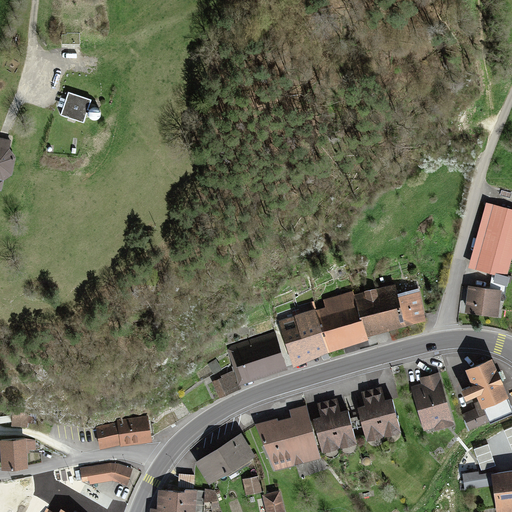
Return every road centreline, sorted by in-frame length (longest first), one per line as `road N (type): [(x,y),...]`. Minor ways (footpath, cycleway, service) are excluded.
road 1 (secondary): [(442,340),(267,389),(200,423),(164,459)]
road 2 (unclassified): [(511,96),(480,175),(442,340)]
road 3 (residential): [(0,475),(109,454),(164,459)]
